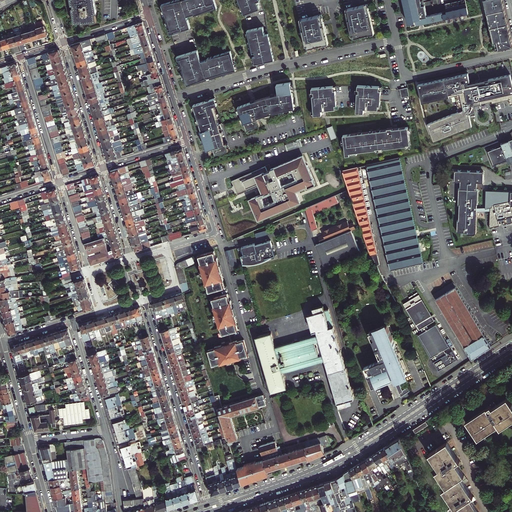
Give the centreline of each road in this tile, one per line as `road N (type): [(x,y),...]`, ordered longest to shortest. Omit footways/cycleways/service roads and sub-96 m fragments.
road 1 (secondary): [(511,343),(328,462),(209,505)]
road 2 (secondary): [(212,511),(339,463),(511,352)]
road 3 (residential): [(175,99),(396,39)]
road 4 (residential): [(209,505),(143,297)]
road 5 (residential): [(396,39),(408,75),(511,53)]
road 6 (residential): [(102,167),(63,41)]
road 7 (residential): [(59,181),(21,55)]
